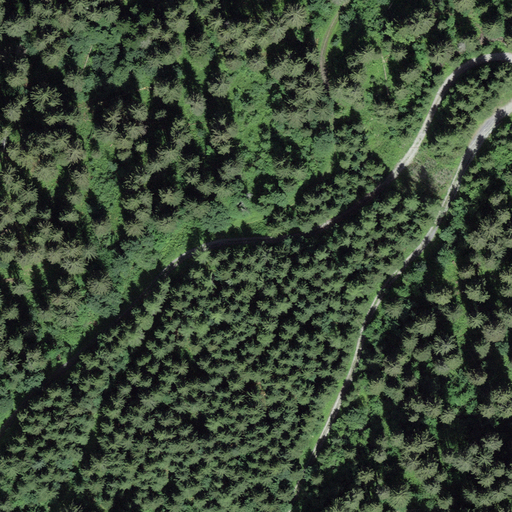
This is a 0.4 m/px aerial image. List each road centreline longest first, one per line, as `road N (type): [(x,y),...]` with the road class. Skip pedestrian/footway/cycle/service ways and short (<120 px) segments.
road 1 (track): [(511,108),(479,140),(437,222),(378,294),(287,511)]
road 2 (track): [(212,241),(294,235),(371,197),(461,67),(511,55)]
road 3 (track): [(348,0),(328,34),(323,69),(331,157),(306,188),(212,241)]
road 4 (track): [(0,432),(171,266),(212,241)]
